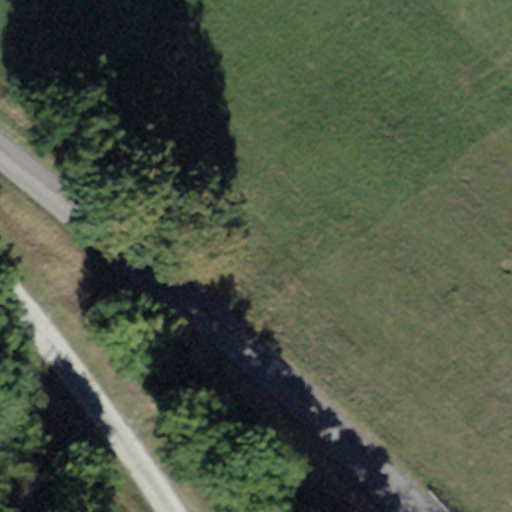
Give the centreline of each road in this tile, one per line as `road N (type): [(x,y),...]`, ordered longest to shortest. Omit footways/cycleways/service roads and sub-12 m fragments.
road 1 (unclassified): [(408,511),(282,382),(0,156)]
road 2 (track): [(0,282),(157,511)]
